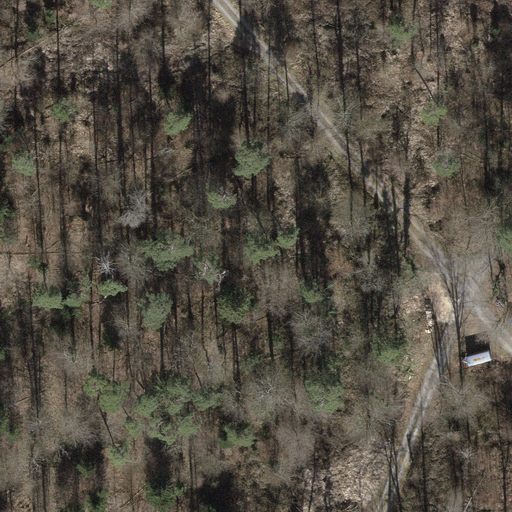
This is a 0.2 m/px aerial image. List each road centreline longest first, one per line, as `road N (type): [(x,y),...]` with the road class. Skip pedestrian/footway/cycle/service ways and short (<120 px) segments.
road 1 (track): [(212,0),(511,351)]
road 2 (track): [(382,511),(461,294)]
